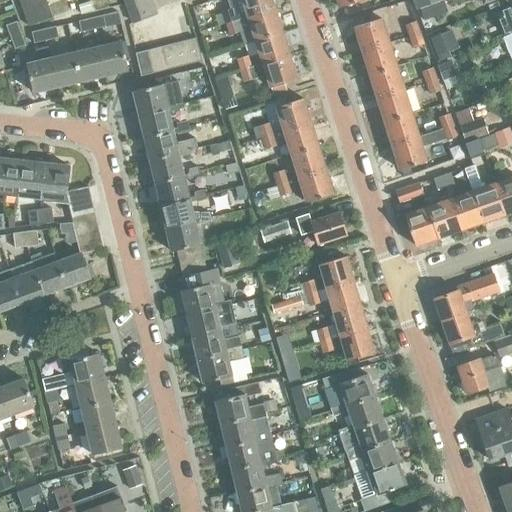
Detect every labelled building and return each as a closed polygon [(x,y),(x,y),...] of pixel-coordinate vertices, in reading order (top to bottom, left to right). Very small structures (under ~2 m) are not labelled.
[(26,13),(49,4),(47,0),(22,0),(21,0),(26,13)] [(90,0),(85,0),(77,2),(81,14),(93,10),(90,0)] [(154,0),(140,0),(127,5),(133,22),(159,12),(154,0)] [(243,0),(245,5),(230,10),(234,21),(275,8),(272,0),(243,0)] [(419,8),(439,1),(438,0),(413,0),(417,9),(419,8)] [(443,0),(419,9),(423,20),(447,11),(443,0)] [(26,13),(31,25),(54,17),(49,4),(26,13)] [(505,35),(511,32),(511,5),(511,6),(495,12),(505,35)] [(244,43),(256,39),(282,31),(275,8),(225,24),(229,35),(240,32),(244,43)] [(229,10),(221,12),(225,24),(233,21),(229,10)] [(90,18),(93,29),(105,26),(103,15),(90,18)] [(363,50),(390,42),(382,17),(355,26),(363,50)] [(81,32),(93,29),(90,18),(78,21),(81,32)] [(416,20),(405,24),(409,36),(420,32),(416,20)] [(10,36),(21,32),(17,21),(6,25),(10,36)] [(44,29),(47,40),(59,37),(56,26),(44,29)] [(31,32),(34,42),(34,43),(47,40),(44,29),(31,32)] [(430,38),(437,56),(457,48),(450,30),(430,38)] [(263,63),(290,54),(282,31),(256,39),(263,63)] [(21,32),(10,36),(15,49),(25,45),(21,32)] [(409,36),(413,48),(425,44),(420,32),(409,36)] [(185,39),(191,62),(202,59),(197,36),(185,39)] [(178,65),(191,62),(185,39),(173,42),(178,65)] [(97,47),(104,75),(129,69),(122,41),(97,47)] [(166,68),(178,65),(173,42),(160,45),(166,68)] [(370,74),(397,65),(390,42),(363,50),(370,74)] [(154,71),(166,68),(160,45),(148,48),(154,71)] [(81,81),(104,75),(97,47),(73,53),(81,81)] [(141,74),(154,71),(148,48),(136,51),(141,74)] [(59,87),(81,81),(73,53),(52,59),(59,87)] [(252,67),(241,70),(245,82),(267,75),(271,86),(297,78),(290,54),(263,63),(252,67)] [(236,59),(240,70),(252,66),(248,55),(236,59)] [(34,93),(59,87),(52,59),(27,65),(34,93)] [(449,61),(437,65),(442,80),(455,76),(449,61)] [(378,98),(405,90),(397,65),(370,74),(378,98)] [(426,83),(437,79),(433,67),(421,71),(426,83)] [(222,99),(233,95),(227,75),(215,78),(222,99)] [(426,83),(427,87),(430,94),(441,90),(437,79),(426,83)] [(168,107),(163,84),(134,91),(140,114),(169,108),(169,111),(184,107),(182,98),(172,101),(172,106),(168,107)] [(385,122),(412,113),(405,90),(378,98),(385,122)] [(284,129),(311,120),(304,98),(277,106),(284,129)] [(140,114),(145,137),(174,130),(175,133),(180,132),(180,134),(190,132),(189,130),(190,130),(187,121),(177,124),(178,127),(174,129),(169,111),(169,108),(140,114)] [(469,108),(454,114),(465,142),(487,133),(481,117),(473,120),(469,108)] [(393,145),(420,136),(412,113),(385,122),(393,145)] [(438,117),(442,128),(454,124),(449,113),(438,117)] [(292,153),(319,145),(311,120),(284,129),(292,153)] [(269,122),(253,127),(256,138),(261,136),(273,132),(269,122)] [(442,128),(420,136),(422,145),(446,138),(447,140),(458,136),(454,124),(442,128)] [(511,124),(491,132),(496,147),(511,141),(511,124)] [(177,142),(175,133),(174,130),(145,137),(150,160),(179,153),(180,156),(195,152),(194,148),(198,147),(196,138),(192,139),(177,142)] [(273,132),(261,136),(265,149),(277,146),(273,132)] [(420,136),(393,145),(400,168),(427,159),(422,145),(420,136)] [(478,138),(465,143),(470,158),(484,153),(478,138)] [(319,145),(292,153),(300,177),(326,169),(319,145)] [(185,174),(180,156),(179,153),(150,160),(156,182),(185,175),(186,179),(200,175),(198,166),(188,169),(188,174),(185,174)] [(0,195),(16,197),(17,187),(18,187),(20,160),(0,158),(0,195)] [(41,190),(44,163),(20,160),(18,187),(41,190)] [(40,201),(68,203),(65,191),(67,191),(69,166),(44,163),(40,201)] [(276,185),(288,181),(284,169),(273,173),(276,185)] [(326,169),(300,177),(307,200),(334,192),(326,169)] [(450,172),(433,178),(437,190),(454,184),(450,172)] [(190,197),(186,179),(185,175),(156,182),(161,205),(190,198),(191,202),(206,198),(204,189),(194,192),(194,196),(190,197)] [(511,210),(511,176),(504,179),(503,175),(494,179),(506,213),(511,210)] [(483,221),(506,213),(494,179),(483,182),(485,186),(472,191),(483,221)] [(288,181),(276,185),(280,196),(292,193),(288,181)] [(399,202),(423,194),(419,183),(396,191),(399,202)] [(89,185),(67,191),(65,191),(68,203),(92,197),(89,185)] [(461,229),(483,221),(472,191),(451,198),(461,229)] [(428,206),(439,237),(461,229),(451,198),(450,198),(449,195),(441,198),(442,201),(428,206)] [(68,203),(71,216),(95,210),(92,197),(68,203)] [(194,212),(193,209),(191,202),(190,198),(161,205),(167,228),(196,221),(197,224),(212,220),(210,212),(194,212)] [(416,245),(439,237),(428,206),(405,214),(416,245)] [(39,209),(41,224),(53,222),(51,207),(39,209)] [(30,225),(41,224),(39,209),(28,211),(30,225)] [(74,228),(98,222),(95,210),(71,216),(74,228)] [(347,234),(339,211),(298,224),(301,234),(314,230),(319,243),(347,234)] [(61,234),(74,232),(71,221),(60,222),(61,234)] [(205,258),(197,224),(196,221),(167,228),(172,251),(176,250),(180,264),(205,258)] [(286,221),(260,230),(264,242),(290,233),(286,221)] [(77,241),(101,235),(98,222),(74,228),(77,241)] [(24,232),(26,246),(38,245),(37,230),(24,232)] [(14,248),(26,246),(24,232),(13,233),(14,248)] [(81,253),(82,253),(104,248),(101,235),(77,241),(80,253),(81,253)] [(230,237),(216,242),(224,265),(238,259),(230,237)] [(32,260),(44,294),(67,286),(58,261),(55,252),(42,257),(40,252),(30,256),(32,260)] [(58,261),(67,286),(90,277),(82,253),(81,253),(80,253),(58,261)] [(319,263),(323,276),(314,279),(302,282),(305,293),(354,279),(346,255),(319,263)] [(183,276),(207,270),(205,258),(180,264),(183,276)] [(21,303),(44,294),(32,260),(9,269),(21,303)] [(186,289),(182,290),(187,314),(216,307),(216,303),(225,301),(221,281),(217,267),(208,270),(183,276),(186,289)] [(0,272),(0,310),(21,303),(9,269),(0,272)] [(268,270),(259,272),(264,290),(272,288),(268,270)] [(434,296),(442,320),(474,309),(470,297),(472,296),(473,299),(499,289),(493,272),(457,285),(458,287),(434,296)] [(354,279),(305,293),(309,306),(321,303),(330,300),(334,311),(361,303),(354,279)] [(303,295),(271,305),(273,313),(306,304),(303,295)] [(193,336),(222,329),(221,325),(219,316),(234,313),(230,300),(225,301),(216,303),(216,307),(187,314),(193,336)] [(337,323),(310,331),(314,344),(319,342),(331,339),(341,336),(368,328),(361,303),(334,311),(337,323)] [(474,309),(442,320),(450,342),(459,338),(464,351),(495,339),(504,336),(499,322),(485,326),(480,312),(474,309)] [(193,336),(198,359),(227,352),(227,349),(240,345),(238,336),(239,336),(236,322),(221,325),(222,329),(193,336)] [(368,328),(341,336),(347,358),(374,350),(368,328)] [(287,331),(275,335),(288,380),(301,376),(287,331)] [(495,339),(495,340),(501,355),(511,350),(511,333),(504,336),(495,339)] [(331,339),(319,342),(322,353),(334,350),(331,339)] [(233,374),(230,362),(244,359),(245,359),(250,358),(247,348),(242,349),(241,345),(240,345),(227,349),(227,352),(198,359),(204,381),(233,374)] [(467,391),(486,384),(489,391),(506,385),(498,363),(499,363),(496,352),(481,358),(481,356),(458,364),(467,391)] [(56,389),(76,384),(104,377),(98,353),(70,360),(73,371),(42,379),(45,391),(56,389)] [(358,368),(323,380),(326,387),(324,388),(330,407),(346,402),(347,405),(376,395),(368,373),(361,375),(358,368)] [(104,377),(76,384),(81,407),(110,400),(104,377)] [(1,387),(11,414),(34,406),(24,378),(1,387)] [(232,396),(216,400),(221,424),(250,417),(251,420),(266,417),(265,412),(265,407),(264,404),(254,406),(248,407),(245,396),(261,393),(258,382),(231,388),(232,396)] [(0,418),(11,414),(1,387),(0,387),(0,418)] [(489,394),(493,403),(507,398),(504,388),(489,394)] [(45,391),(48,403),(59,401),(56,389),(45,391)] [(346,402),(330,407),(333,416),(343,413),(342,408),(347,406),(354,424),(355,427),(383,417),(376,395),(347,405),(346,402)] [(87,429),(115,422),(110,400),(81,407),(87,429)] [(302,421),(313,417),(309,406),(298,410),(302,421)] [(507,406),(477,417),(491,458),(511,450),(511,416),(510,417),(507,406)] [(194,418),(196,445),(215,444),(213,417),(194,418)] [(250,417),(221,424),(227,446),(256,439),(256,441),(257,442),(272,439),(270,430),(266,417),(251,420),(250,417)] [(345,452),(346,452),(362,447),(362,449),(391,439),(383,417),(355,427),(354,424),(338,430),(345,452)] [(115,422),(87,429),(93,454),(121,447),(115,422)] [(55,437),(67,434),(64,423),(53,426),(55,437)] [(18,434),(22,445),(34,441),(30,429),(18,434)] [(10,450),(22,445),(18,434),(6,438),(10,450)] [(67,434),(55,437),(58,450),(70,447),(67,434)] [(256,439),(227,446),(232,469),(261,462),(262,465),(277,462),(277,460),(286,458),(284,451),(275,453),(272,439),(257,442),(256,441),(256,439)] [(349,460),(358,457),(359,462),(366,459),(369,468),(370,471),(399,461),(391,439),(362,449),(362,447),(346,452),(349,460)] [(294,466),(307,463),(304,454),(291,457),(294,466)] [(356,482),(362,498),(360,498),(365,511),(395,500),(391,489),(407,484),(399,461),(370,471),(369,468),(354,473),(356,482)] [(272,478),(265,476),(262,465),(261,462),(232,469),(238,492),(267,485),(267,488),(277,486),(283,484),(280,476),(272,478)] [(0,489),(12,485),(8,474),(0,477),(0,489)] [(509,508),(511,506),(511,481),(501,485),(509,508)] [(42,492),(39,484),(16,492),(19,501),(42,492)] [(75,511),(71,503),(73,502),(66,485),(53,490),(59,508),(49,511),(75,511)] [(267,488),(267,485),(238,492),(242,511),(254,511),(256,511),(255,511),(293,511),(292,502),(281,504),(277,486),(267,488)] [(95,494),(101,511),(126,511),(117,486),(95,494)] [(71,503),(75,511),(101,511),(95,494),(73,502),(71,503)]
